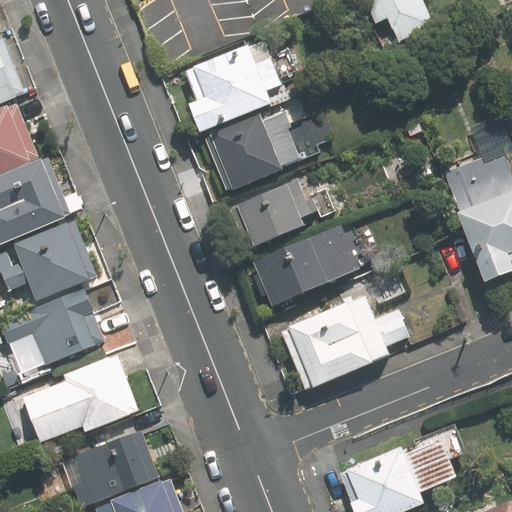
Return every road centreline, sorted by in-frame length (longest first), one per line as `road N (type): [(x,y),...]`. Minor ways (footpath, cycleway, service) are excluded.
road 1 (primary): [(249,456),(67,0)]
road 2 (residential): [(249,456),(511,351)]
